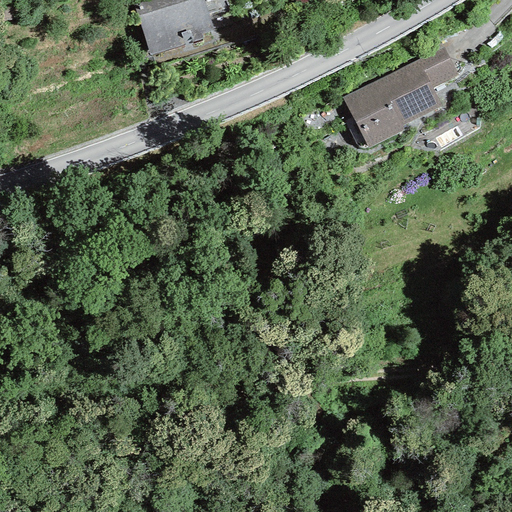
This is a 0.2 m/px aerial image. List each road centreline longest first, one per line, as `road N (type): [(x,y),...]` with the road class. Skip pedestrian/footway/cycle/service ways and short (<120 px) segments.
road 1 (track): [(0,414),(200,431),(511,392)]
road 2 (tertiary): [(441,0),(200,120),(0,193)]
